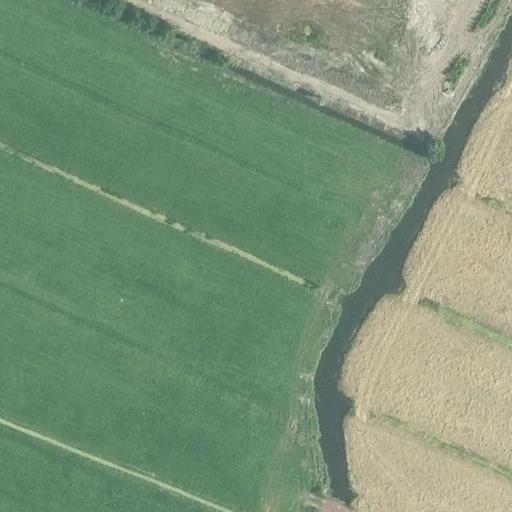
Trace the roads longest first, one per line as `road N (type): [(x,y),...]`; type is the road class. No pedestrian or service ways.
road 1 (track): [(511,103),(389,353),(511,404)]
road 2 (track): [(389,353),(368,415),(404,492),(394,511)]
